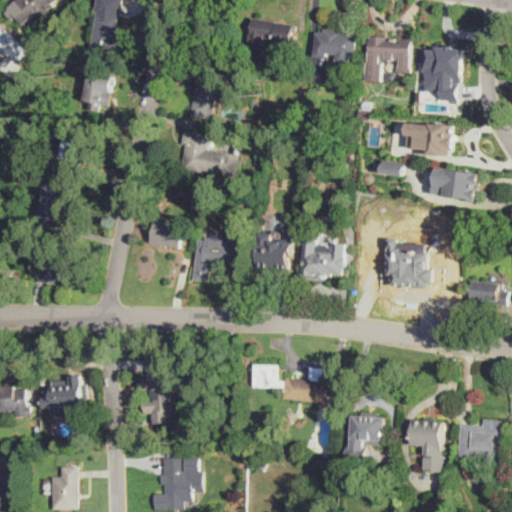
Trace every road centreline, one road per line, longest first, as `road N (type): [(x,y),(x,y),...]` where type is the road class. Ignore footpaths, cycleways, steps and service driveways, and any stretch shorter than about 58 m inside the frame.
road 1 (residential): [(119,511),(109,320),(146,126),(182,0)]
road 2 (residential): [(511,351),(305,323),(0,316)]
road 3 (residential): [(511,141),(491,94),(492,0)]
